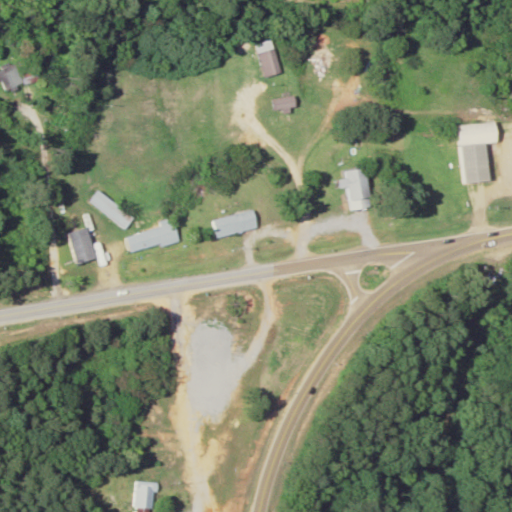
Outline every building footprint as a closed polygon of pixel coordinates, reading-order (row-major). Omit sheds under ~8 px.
[(246,45),(257,78),(274,73),(263,40),(246,45)] [(316,70),(332,64),(326,50),(311,57),(316,70)] [(0,61),(0,89),(23,80),(16,63),(6,67),(3,60),(0,61)] [(292,107),(291,96),(266,99),(267,110),(292,107)] [(452,183),(485,181),(482,143),(492,142),(490,122),(448,125),(452,183)] [(342,210),(362,206),(355,166),(334,170),(335,179),(329,180),(331,187),(338,186),(342,210)] [(125,215),(85,191),(77,203),(117,228),(125,215)] [(204,220),(209,239),(250,227),(245,208),(204,220)] [(116,235),(121,254),(169,240),(164,222),(116,235)] [(54,232),(64,264),(84,257),(74,226),(54,232)] [(145,511),(146,482),(125,482),(124,511),(145,511)]
